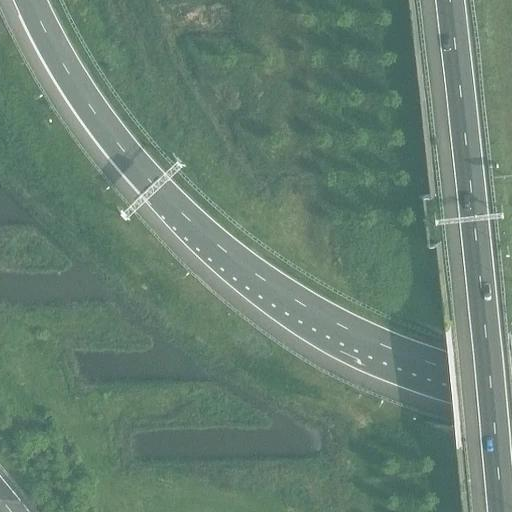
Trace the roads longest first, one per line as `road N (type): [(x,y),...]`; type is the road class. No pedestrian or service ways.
road 1 (motorway): [(29,0),(88,102),(204,238),(300,313),(380,359),(431,381),(511,399)]
road 2 (motorway): [(451,0),(504,511)]
